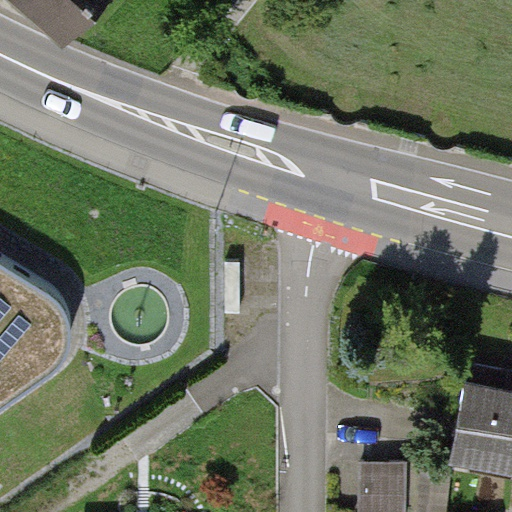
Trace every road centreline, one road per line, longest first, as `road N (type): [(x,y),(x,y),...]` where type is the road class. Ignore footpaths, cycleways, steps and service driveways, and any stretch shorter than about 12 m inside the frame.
road 1 (primary): [(337,179),(0,51)]
road 2 (residential): [(304,338),(0,511)]
road 3 (primary): [(511,224),(337,179)]
road 4 (residential): [(304,338),(303,511)]
road 5 (residential): [(337,179),(318,231),(304,338)]
